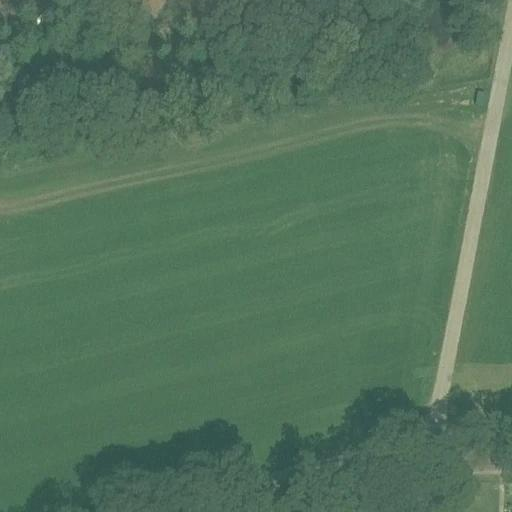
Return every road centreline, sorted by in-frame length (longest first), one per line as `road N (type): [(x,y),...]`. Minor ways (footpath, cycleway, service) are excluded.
road 1 (unclassified): [(428,453),(511,10)]
road 2 (tertiary): [(222,511),(428,453)]
